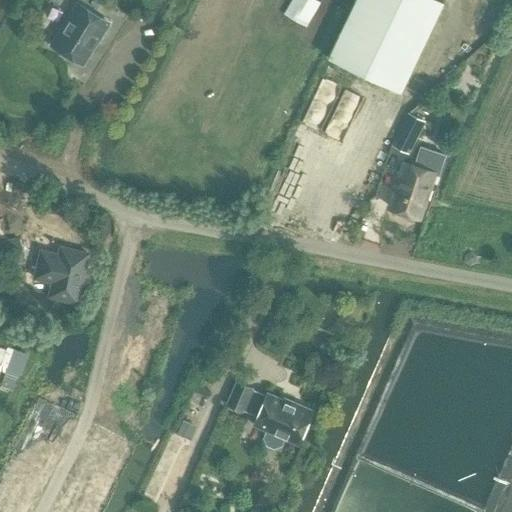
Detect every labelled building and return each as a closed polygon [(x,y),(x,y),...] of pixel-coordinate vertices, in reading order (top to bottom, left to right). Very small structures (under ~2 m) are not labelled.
[(355,0),(327,58),(400,92),(443,2),(439,0),(355,0)] [(55,34),(52,40),(53,43),(52,44),(53,45),(54,49),(59,52),(63,51),(82,63),(108,23),(77,4),(59,33),(55,34)] [(462,66),(459,74),(474,80),(477,73),(462,66)] [(408,113),(392,145),(408,153),(424,121),(408,113)] [(399,188),(393,209),(397,210),(399,214),(407,217),(410,215),(419,218),(434,172),(438,173),(444,154),(420,146),(413,165),(403,162),(397,183),(399,188)] [(29,235),(0,242),(0,269),(35,260),(29,235)] [(41,250),(34,278),(52,282),(49,296),(76,302),(88,253),(72,250),(62,247),(60,247),(60,248),(59,255),(41,250)] [(464,257),(464,263),(470,267),(475,265),(479,265),(480,258),(477,257),(471,253),(464,257)] [(0,346),(0,362),(7,365),(5,371),(17,375),(25,353),(7,347),(6,349),(0,346)] [(6,376),(2,385),(12,388),(15,379),(6,376)] [(227,405),(241,410),(250,389),(236,383),(227,405)] [(253,424),(267,430),(263,438),(266,445),(274,448),(282,446),(286,438),(298,443),(312,411),(291,403),(291,404),(267,394),(253,424)]
